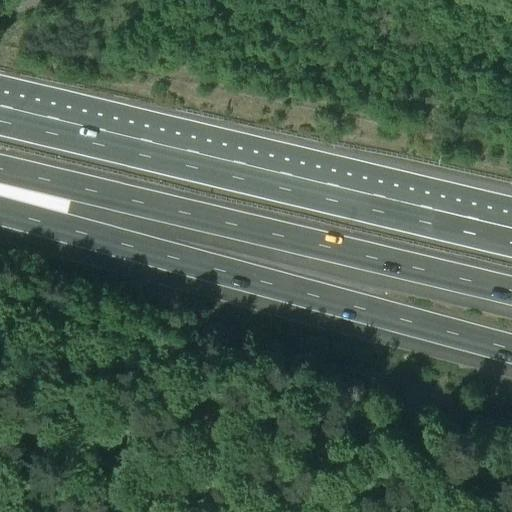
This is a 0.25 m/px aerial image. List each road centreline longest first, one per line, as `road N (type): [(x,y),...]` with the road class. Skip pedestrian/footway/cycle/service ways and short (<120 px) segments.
road 1 (motorway): [(0,211),(511,349)]
road 2 (motorway): [(511,234),(0,110)]
road 3 (motorway): [(0,170),(511,291)]
road 4 (track): [(497,511),(485,489),(475,487),(383,511)]
